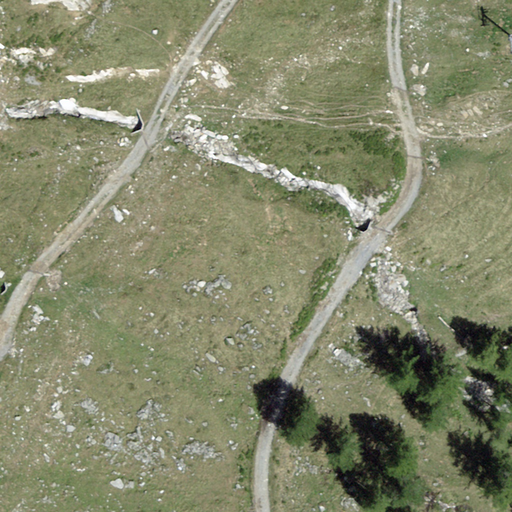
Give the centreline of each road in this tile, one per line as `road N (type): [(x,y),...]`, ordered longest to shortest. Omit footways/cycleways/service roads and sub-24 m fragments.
road 1 (track): [(266,511),(266,435),(293,369),(419,181),(409,116)]
road 2 (track): [(150,126),(126,173),(33,275),(0,352)]
road 3 (track): [(237,0),(150,126)]
